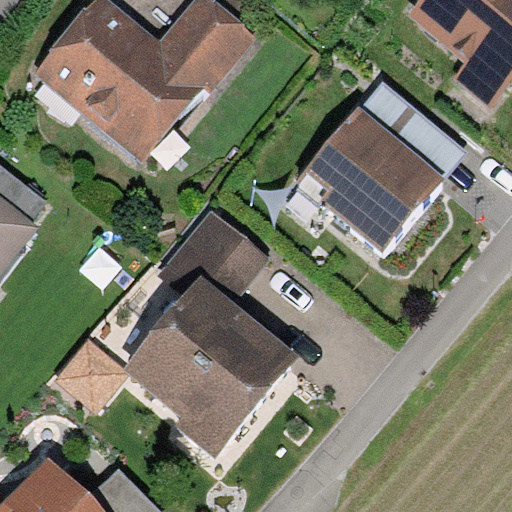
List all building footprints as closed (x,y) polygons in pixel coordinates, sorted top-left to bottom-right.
[(445,0),(420,33),(474,75),(464,89),(503,119),(511,107),(511,10),(499,0),(445,0)] [(511,0),(499,0),(511,10),(511,0)] [(110,24),(49,96),(142,174),(242,56),(199,21),(160,67),(110,24)] [(384,113),(360,143),(429,199),(453,169),(384,113)] [(351,136),(299,201),(387,272),(440,207),(429,199),(360,143),(351,136)] [(0,231),(19,245),(38,220),(0,192),(0,231)] [(188,290),(204,271),(238,301),(270,263),(210,212),(163,269),(188,290)] [(0,288),(27,251),(19,245),(0,231),(0,288)] [(120,365),(216,451),(300,355),(238,301),(204,271),(188,290),(120,365)] [(50,457),(0,506),(0,511),(105,511),(91,498),(50,457)] [(163,511),(117,470),(91,498),(105,511),(163,511)]
